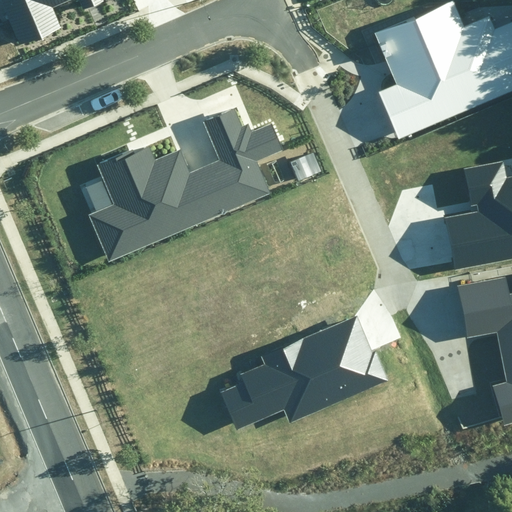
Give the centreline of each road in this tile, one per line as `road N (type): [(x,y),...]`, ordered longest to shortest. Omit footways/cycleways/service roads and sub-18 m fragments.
road 1 (residential): [(0,115),(262,3)]
road 2 (unknown): [(511,461),(339,502),(245,511)]
road 3 (residential): [(310,72),(397,280)]
road 4 (tertiary): [(85,511),(0,306)]
